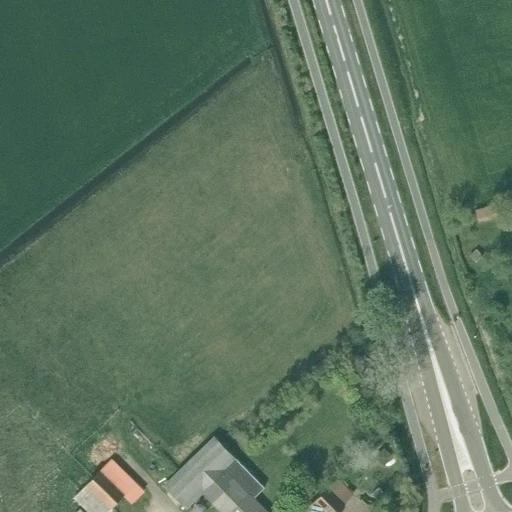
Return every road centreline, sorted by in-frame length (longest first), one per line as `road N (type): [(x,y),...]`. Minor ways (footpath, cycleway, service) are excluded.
road 1 (secondary): [(415,277),(332,0)]
road 2 (secondary): [(504,511),(415,277)]
road 3 (secondary): [(415,277),(465,511)]
